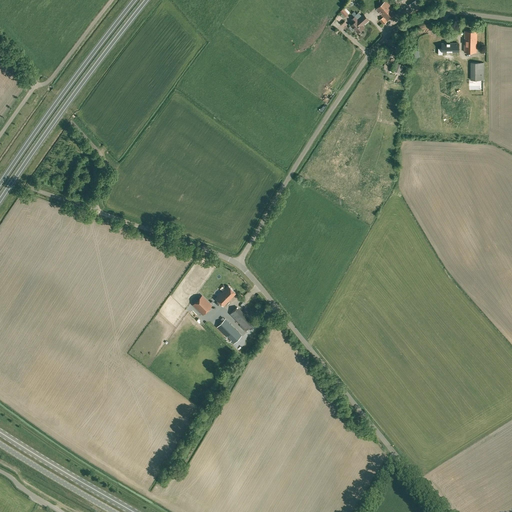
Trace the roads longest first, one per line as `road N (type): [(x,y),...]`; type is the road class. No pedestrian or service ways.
road 1 (unclassified): [(237,264),(385,37),(444,12),(511,19)]
road 2 (unclassified): [(442,511),(237,264)]
road 3 (trunk): [(0,201),(147,0)]
road 4 (trunk): [(135,0),(0,184)]
road 5 (primary): [(133,511),(0,432)]
road 6 (unclassified): [(237,264),(93,209)]
road 7 (unclassified): [(0,445),(113,511)]
